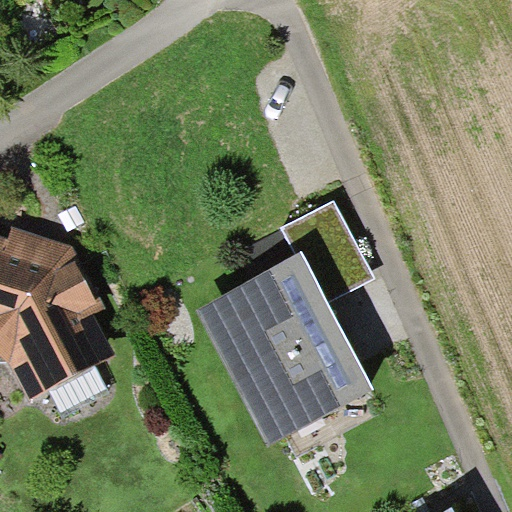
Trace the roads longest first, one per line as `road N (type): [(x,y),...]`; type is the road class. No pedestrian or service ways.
road 1 (residential): [(500,511),(419,311),(266,0)]
road 2 (residential): [(192,0),(0,124)]
